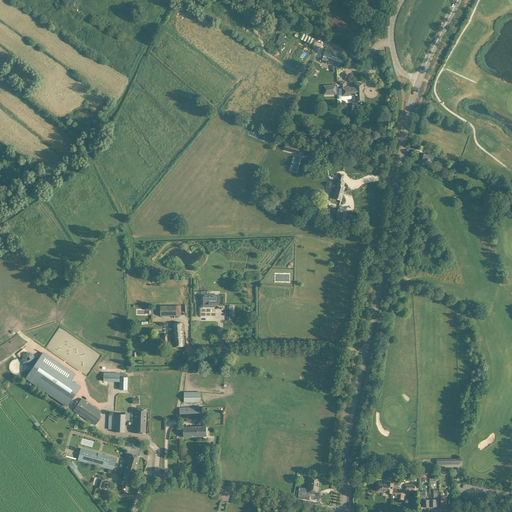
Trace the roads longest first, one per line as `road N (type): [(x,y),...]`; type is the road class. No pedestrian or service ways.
road 1 (tertiary): [(365,349),(418,80)]
road 2 (unclassified): [(134,511),(149,476),(333,509)]
road 3 (unclassified): [(182,377),(191,347),(365,349)]
road 4 (tertiary): [(343,509),(365,349)]
